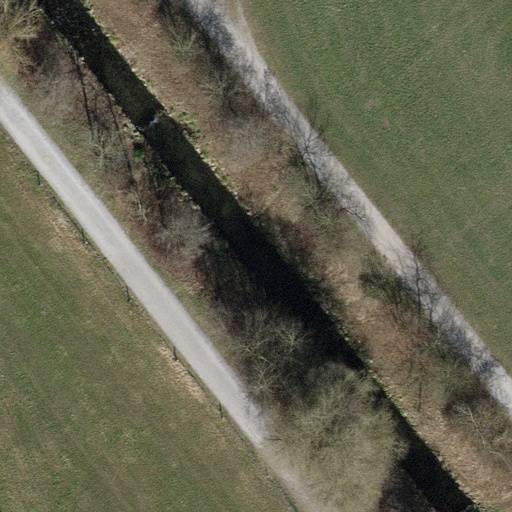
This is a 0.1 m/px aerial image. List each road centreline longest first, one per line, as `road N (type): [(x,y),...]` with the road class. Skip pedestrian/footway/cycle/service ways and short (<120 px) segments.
road 1 (track): [(0,102),(321,511)]
road 2 (track): [(511,402),(197,0)]
